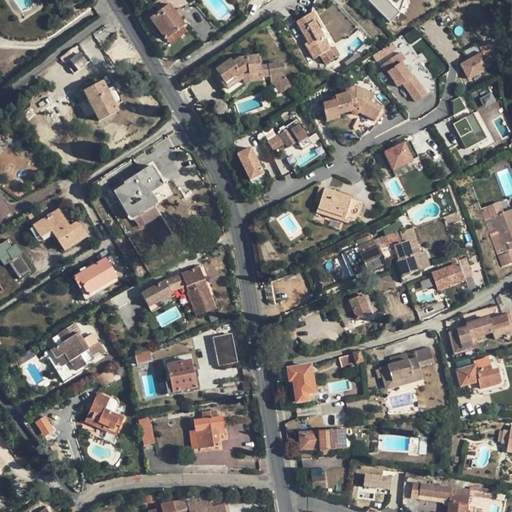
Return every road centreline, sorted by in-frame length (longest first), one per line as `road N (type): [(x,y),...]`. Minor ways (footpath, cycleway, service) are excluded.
road 1 (secondary): [(113,0),(200,140),(235,216),(281,488)]
road 2 (residential): [(75,511),(101,488),(134,480),(281,488)]
